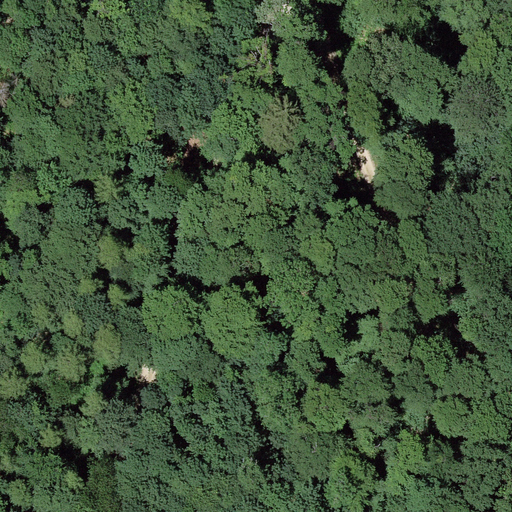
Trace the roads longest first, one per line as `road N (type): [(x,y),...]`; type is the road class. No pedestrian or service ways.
road 1 (track): [(97,511),(186,218),(288,0)]
road 2 (track): [(511,438),(433,334),(379,169)]
road 3 (track): [(379,169),(323,0)]
